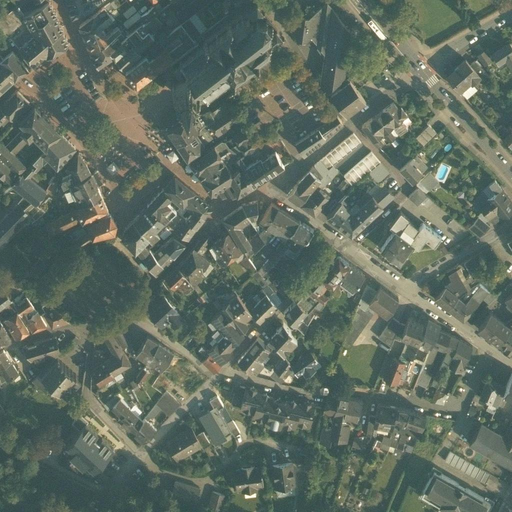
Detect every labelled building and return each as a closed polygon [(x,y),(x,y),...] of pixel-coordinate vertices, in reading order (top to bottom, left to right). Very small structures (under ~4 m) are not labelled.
[(29,8),(24,11),(17,2),(5,12),(0,16),(0,31),(4,36),(6,38),(10,34),(34,64),(41,58),(46,54),(47,55),(50,53),(55,50),(54,49),(61,46),(68,41),(61,29),(63,28),(55,14),(57,13),(49,0),(43,0),(39,3),(29,8)] [(21,0),(20,0),(17,2),(24,11),(29,8),(21,0)] [(79,12),(75,0),(68,0),(66,1),(72,15),(79,12)] [(75,0),(79,12),(92,7),(89,0),(75,0)] [(160,0),(154,5),(158,11),(166,4),(167,4),(163,0),(160,0)] [(197,102),(199,102),(199,100),(204,97),(206,96),(207,96),(208,98),(210,96),(208,95),(215,90),(216,91),(218,90),(217,88),(224,83),(225,85),(227,84),(225,82),(231,78),(232,80),(234,78),(235,79),(237,78),(236,77),(245,70),(246,71),(247,70),(247,69),(256,62),(256,63),(258,61),(257,61),(260,59),(259,58),(265,55),(267,54),(266,53),(269,51),(270,51),(271,50),(270,50),(271,46),(272,46),(273,48),(274,47),(273,45),(276,43),(277,44),(279,43),(278,42),(282,39),(284,39),(284,37),(282,36),(277,30),(277,28),(265,11),(263,11),(258,4),(258,2),(256,2),(256,4),(252,7),(251,6),(250,7),(251,8),(247,10),(246,9),(245,10),(246,12),(242,12),(240,12),(237,14),(235,16),(230,20),(230,19),(228,21),(227,20),(225,22),(226,22),(217,29),(216,28),(215,30),(206,37),(206,36),(204,38),(205,39),(202,40),(204,42),(199,46),(197,45),(196,46),(197,47),(190,53),(189,51),(187,52),(188,54),(182,59),(180,57),(179,59),(180,60),(179,61),(180,61),(178,63),(174,67),(172,67),(172,68),(174,69),(180,77),(175,81),(174,79),(171,81),(172,82),(171,83),(172,85),(172,86),(174,85),(175,87),(177,87),(178,87),(181,91),(180,91),(180,93),(182,95),(180,96),(182,99),(184,98),(185,99),(187,97),(187,96),(190,94),(192,94),(197,100),(197,102)] [(327,89),(338,81),(342,78),(346,75),(349,72),(345,67),(348,42),(354,38),(327,2),(308,16),(300,14),(288,24),(297,37),(305,38),(311,34),(324,52),(320,81),(327,89)] [(166,4),(158,11),(145,21),(144,22),(142,24),(148,31),(158,22),(172,11),(167,4),(166,4)] [(123,12),(127,17),(136,9),(132,5),(123,12)] [(144,19),(145,21),(158,11),(154,5),(148,9),(141,15),(144,19)] [(79,25),(82,31),(90,27),(108,13),(104,6),(79,25)] [(110,11),(108,13),(90,27),(82,31),(86,40),(103,28),(101,26),(114,16),(110,11)] [(123,22),(127,27),(141,16),(137,11),(123,22)] [(170,30),(168,32),(172,37),(178,33),(182,39),(169,50),(173,56),(194,40),(192,37),(199,32),(188,17),(170,30)] [(138,40),(127,49),(116,59),(123,68),(140,52),(138,50),(153,37),(151,34),(161,26),(158,22),(148,31),(138,40)] [(131,31),(138,40),(148,31),(142,24),(142,23),(131,31)] [(107,33),(103,28),(86,40),(90,50),(110,38),(120,30),(117,26),(107,33)] [(120,30),(110,38),(90,50),(93,58),(120,40),(126,36),(122,29),(120,30)] [(171,38),(172,37),(168,32),(159,40),(162,44),(163,44),(164,44),(171,39),(171,38)] [(126,36),(120,40),(93,58),(97,65),(113,55),(116,59),(127,49),(124,44),(130,39),(127,35),(126,36)] [(507,61),(511,67),(511,45),(509,41),(492,53),(498,61),(506,56),(508,60),(507,61)] [(155,69),(173,56),(169,50),(167,47),(149,61),(155,69)] [(7,52),(15,62),(20,58),(12,48),(7,52)] [(478,53),(484,64),(491,60),(484,49),(478,53)] [(15,77),(23,71),(15,62),(7,52),(3,56),(0,51),(0,59),(3,63),(15,77)] [(156,70),(155,69),(149,61),(145,56),(125,71),(136,85),(156,70)] [(20,58),(15,62),(23,71),(28,67),(20,58)] [(446,75),(459,89),(470,80),(472,82),(479,75),(480,75),(469,63),(465,58),(454,68),(454,69),(447,75),(447,74),(446,75)] [(479,75),(485,81),(491,76),(474,59),(469,63),(480,75),(479,75)] [(0,73),(8,83),(15,77),(3,63),(0,66),(0,73)] [(0,89),(8,83),(0,73),(0,89)] [(341,86),(346,82),(342,78),(338,81),(341,86)] [(349,79),(349,80),(346,82),(341,86),(330,94),(346,115),(365,100),(349,79)] [(470,80),(459,89),(467,97),(477,88),(472,82),(470,80)] [(0,103),(0,117),(3,120),(10,113),(13,116),(29,100),(28,99),(29,99),(17,87),(0,103)] [(203,119),(206,123),(209,121),(211,119),(228,107),(224,101),(210,110),(209,108),(203,111),(199,112),(203,119)] [(383,109),(394,124),(400,119),(407,114),(401,106),(398,108),(393,101),(382,109),(383,109)] [(25,123),(20,127),(29,135),(33,131),(45,144),(59,129),(35,104),(20,119),(25,123)] [(214,128),(218,134),(221,132),(219,128),(228,122),(236,117),(230,107),(230,106),(228,107),(211,119),(216,126),(214,128)] [(383,132),(383,131),(389,127),(394,124),(383,109),(372,117),(383,132)] [(177,142),(202,125),(206,123),(203,119),(200,121),(198,117),(193,120),(189,114),(167,128),(177,142)] [(330,120),(318,127),(325,135),(342,122),(340,119),(337,115),(330,120)] [(378,135),(380,134),(383,132),(372,117),(361,125),(373,139),(378,145),(383,141),(378,135)] [(402,120),(400,119),(394,124),(399,131),(406,126),(407,125),(402,120)] [(219,128),(221,132),(230,126),(228,122),(219,128)] [(422,142),(424,144),(437,132),(428,123),(415,135),(422,142)] [(202,125),(177,142),(186,156),(204,143),(198,134),(199,133),(199,134),(206,130),(202,125)] [(14,151),(29,135),(20,127),(5,142),(0,136),(0,171),(4,175),(5,174),(11,180),(24,167),(27,164),(14,151)] [(311,146),(325,135),(318,127),(295,142),(303,152),(311,146)] [(395,135),(389,127),(383,131),(389,139),(394,136),(395,135)] [(234,135),(239,141),(245,152),(256,145),(244,128),(234,135)] [(47,154),(57,165),(75,145),(59,129),(45,144),(41,148),(47,154)] [(511,129),(503,138),(511,146),(511,145),(511,129)] [(383,131),(383,132),(380,134),(386,142),(389,139),(383,131)] [(353,132),(348,135),(356,144),(361,141),(353,132)] [(348,135),(344,139),(351,148),(356,144),(348,135)] [(344,139),(339,143),(347,152),(351,148),(344,139)] [(239,155),(245,152),(239,141),(230,147),(230,148),(228,148),(228,145),(225,140),(221,140),(214,144),(226,162),(228,162),(234,159),(234,158),(239,155)] [(339,143),(334,147),(342,156),(347,152),(339,143)] [(189,160),(201,178),(202,177),(226,162),(214,144),(189,160)] [(393,161),(398,166),(411,153),(404,146),(397,152),(399,155),(393,161)] [(334,147),(330,151),(337,160),(342,156),(334,147)] [(27,164),(24,167),(30,172),(47,154),(41,148),(27,164)] [(66,165),(69,170),(86,162),(78,150),(66,165)] [(371,150),(367,154),(376,165),(379,162),(380,161),(371,150)] [(275,151),(262,159),(271,173),(284,165),(275,151)] [(330,151),(325,154),(333,163),(337,160),(330,151)] [(325,154),(321,158),(328,167),(333,163),(325,154)] [(367,154),(362,159),(372,169),(376,165),(367,154)] [(271,173),(262,159),(260,157),(245,165),(239,155),(234,158),(234,159),(239,166),(251,185),(271,173)] [(412,180),(421,170),(419,168),(415,164),(418,161),(412,155),(400,168),(412,180)] [(329,169),(328,167),(321,158),(313,164),(322,175),(326,171),(329,169)] [(362,159),(358,163),(367,173),(372,169),(362,159)] [(91,171),(86,162),(69,170),(71,174),(68,175),(61,178),(61,180),(63,184),(91,171)] [(232,171),(226,162),(202,177),(201,178),(211,191),(216,193),(237,193),(238,193),(229,180),(233,177),(230,172),(232,171),(231,171),(232,171)] [(367,173),(376,182),(388,171),(379,162),(376,165),(372,169),(367,173)] [(329,169),(326,171),(331,177),(338,170),(333,163),(328,167),(329,169)] [(358,163),(353,167),(363,177),(367,173),(358,163)] [(309,168),(320,178),(322,175),(313,164),(309,168)] [(229,180),(238,193),(251,185),(239,166),(232,171),(231,171),(232,171),(230,172),(233,177),(229,180)] [(28,174),(30,172),(24,167),(11,180),(24,191),(25,192),(36,201),(46,188),(28,174)] [(353,167),(349,170),(358,181),(363,177),(353,167)] [(309,168),(299,179),(287,194),(299,202),(314,184),(320,178),(309,168)] [(354,185),(358,181),(349,170),(344,174),(354,185)] [(65,198),(73,195),(97,185),(91,171),(63,184),(59,186),(65,198)] [(315,185),(307,193),(321,204),(329,194),(320,187),(323,183),(324,184),(331,177),(326,171),(322,175),(320,178),(314,184),(315,185)] [(429,171),(420,180),(424,184),(428,189),(437,180),(429,171)] [(188,206),(192,210),(194,208),(194,207),(191,201),(197,193),(174,174),(169,180),(163,187),(171,194),(182,204),(184,201),(188,203),(188,206)] [(489,183),(495,191),(501,186),(494,178),(489,182),(489,183)] [(341,179),(337,187),(344,190),(348,182),(341,179)] [(372,194),(382,205),(393,195),(384,184),(372,194)] [(101,193),(97,185),(73,195),(76,202),(76,201),(78,204),(101,193)] [(176,208),(166,198),(171,194),(163,187),(162,186),(147,202),(148,203),(164,220),(171,213),(176,208)] [(408,196),(416,204),(420,200),(427,194),(424,192),(418,186),(412,192),(408,196)] [(511,208),(511,200),(501,186),(495,191),(488,196),(478,204),(488,218),(492,221),(493,222),(494,222),(500,217),(501,217),(511,208)] [(478,204),(488,196),(483,189),(473,199),(478,204)] [(356,201),(360,205),(372,194),(368,190),(356,201)] [(18,200),(0,217),(0,238),(23,215),(25,217),(30,212),(31,213),(35,209),(38,213),(34,216),(31,219),(31,220),(40,213),(45,208),(40,205),(36,201),(25,192),(24,191),(18,199),(18,200)] [(339,199),(340,200),(348,208),(349,209),(348,209),(352,213),(360,205),(356,201),(348,191),(339,199)] [(46,221),(51,231),(81,217),(82,219),(108,207),(101,193),(78,204),(75,205),(76,207),(46,221)] [(197,193),(191,201),(194,207),(194,208),(204,215),(212,205),(203,198),(202,199),(199,196),(200,195),(197,193)] [(321,204),(307,193),(299,203),(314,213),(321,204)] [(360,205),(370,216),(382,205),(372,194),(360,205)] [(427,194),(420,200),(428,209),(436,201),(427,194)] [(334,198),(326,206),(330,210),(338,202),(334,198)] [(250,217),(251,220),(254,219),(257,208),(257,200),(241,203),(242,203),(250,217)] [(326,215),(335,221),(348,209),(349,209),(348,208),(340,200),(338,202),(330,210),(326,215)] [(266,223),(278,206),(271,202),(267,208),(267,207),(262,214),(261,214),(255,221),(253,222),(254,223),(255,225),(257,228),(258,230),(266,223)] [(139,211),(154,229),(157,226),(164,220),(148,203),(139,211)] [(242,203),(239,205),(247,219),(250,217),(242,203)] [(239,225),(247,219),(239,205),(223,216),(243,248),(250,243),(250,242),(247,238),(245,235),(244,236),(239,225)] [(348,209),(335,221),(349,232),(352,232),(362,224),(370,216),(360,205),(352,213),(348,209)] [(273,229),(280,234),(294,216),(278,206),(266,223),(258,230),(263,237),(264,238),(273,229)] [(176,208),(171,213),(180,222),(175,228),(175,229),(188,236),(196,225),(186,218),(185,216),(177,209),(176,208)] [(186,218),(196,225),(204,215),(194,208),(192,210),(191,211),(187,217),(185,215),(185,216),(186,218)] [(395,229),(399,232),(409,218),(400,210),(389,225),(394,229),(395,229)] [(74,239),(78,245),(93,235),(114,230),(116,222),(110,211),(87,223),(91,229),(74,239)] [(139,211),(133,217),(148,236),(151,239),(153,238),(159,233),(158,233),(154,229),(139,211)] [(36,225),(44,218),(40,213),(31,220),(36,225)] [(164,220),(175,228),(180,222),(171,213),(164,220)] [(476,233),(479,236),(490,225),(478,215),(468,226),(476,233)] [(298,219),(294,216),(280,234),(285,235),(298,219)] [(135,249),(136,247),(143,241),(148,236),(133,217),(124,225),(122,234),(123,236),(135,249)] [(419,227),(409,218),(399,232),(413,243),(412,243),(418,247),(424,237),(434,245),(441,235),(422,222),(419,227)] [(283,239),(287,243),(296,248),(299,244),(301,241),(302,241),(314,228),(298,219),(285,235),(285,236),(283,239)] [(167,226),(161,231),(158,233),(162,236),(170,230),(167,226)] [(258,230),(257,228),(254,231),(247,238),(250,242),(250,243),(253,249),(257,244),(264,238),(263,237),(258,230)] [(230,247),(229,247),(234,255),(242,249),(237,241),(237,240),(230,229),(222,234),(227,241),(229,244),(229,245),(230,247)] [(399,261),(412,243),(413,243),(399,232),(395,229),(394,229),(390,235),(389,235),(385,241),(381,248),(388,253),(387,253),(391,256),(392,256),(399,261)] [(199,239),(204,243),(211,234),(206,230),(199,239)] [(173,234),(164,242),(173,254),(185,242),(173,234)] [(215,254),(221,263),(233,254),(233,255),(234,255),(229,247),(230,247),(229,245),(229,244),(227,241),(222,234),(212,240),(214,243),(211,244),(215,251),(215,254)] [(197,241),(193,246),(200,251),(206,244),(204,243),(199,239),(199,238),(197,241)] [(257,244),(262,249),(268,242),(264,238),(257,244)] [(268,255),(268,256),(272,259),(281,249),(287,243),(283,239),(268,255)] [(148,248),(143,241),(136,247),(141,253),(148,248)] [(163,264),(173,254),(164,242),(153,252),(163,264)] [(246,252),(247,254),(252,250),(253,249),(250,243),(243,248),(246,252)] [(301,245),(299,244),(296,248),(287,243),(281,249),(294,257),(301,245)] [(209,259),(200,251),(193,246),(186,256),(201,268),(209,259)] [(155,272),(163,264),(153,252),(149,247),(148,248),(141,253),(155,272)] [(234,255),(233,255),(237,259),(241,256),(246,252),(243,248),(242,249),(234,255)] [(241,256),(250,269),(255,265),(248,255),(247,254),(246,252),(241,256)] [(327,281),(332,285),(337,277),(349,261),(340,255),(336,255),(318,274),(317,275),(327,281)] [(43,256),(35,265),(41,270),(49,262),(43,256)] [(186,256),(178,264),(191,279),(192,277),(199,271),(201,273),(204,271),(201,268),(186,256)] [(273,260),(272,259),(268,256),(263,261),(265,263),(262,267),(265,269),(273,260)] [(463,261),(470,273),(478,268),(472,257),(463,261)] [(342,280),(352,288),(364,272),(349,261),(337,277),(342,280)] [(181,292),(193,282),(191,279),(178,264),(165,275),(181,292)] [(35,265),(30,271),(37,276),(41,270),(35,265)] [(267,282),(274,290),(283,281),(273,267),(263,277),(266,280),(267,282)] [(444,286),(445,287),(458,296),(470,288),(459,268),(448,275),(451,282),(444,286)] [(192,277),(194,280),(201,273),(199,271),(192,277)] [(256,276),(262,283),(266,280),(263,277),(261,274),(259,271),(257,272),(258,274),(256,276)] [(466,277),(472,286),(476,283),(471,274),(466,277)] [(317,275),(316,276),(325,283),(327,281),(317,275)] [(316,276),(306,287),(323,299),(327,293),(321,289),(325,283),(316,276)] [(198,288),(200,286),(194,280),(192,277),(191,279),(193,282),(198,288)] [(337,277),(332,285),(329,291),(336,296),(340,291),(339,284),(342,280),(337,277)] [(0,305),(7,301),(10,298),(3,287),(0,282),(0,305)] [(355,308),(366,316),(374,305),(368,301),(376,289),(367,283),(358,302),(355,308)] [(477,283),(470,288),(458,296),(465,302),(479,286),(477,283)] [(374,305),(386,314),(398,298),(379,285),(376,289),(368,301),(374,305)] [(465,302),(473,308),(488,292),(479,286),(465,302)] [(315,312),(323,299),(306,287),(296,297),(308,309),(310,307),(315,312)] [(447,308),(458,296),(445,287),(434,298),(447,308)] [(44,312),(52,324),(69,319),(54,305),(50,300),(47,293),(46,290),(35,297),(39,304),(43,302),(48,310),(44,312)] [(244,316),(251,309),(249,307),(244,300),(237,291),(221,304),(223,305),(239,326),(247,319),(244,316)] [(276,303),(265,291),(261,295),(259,297),(258,297),(259,298),(264,303),(263,303),(269,310),(276,303)] [(12,299),(14,303),(22,298),(19,294),(12,299)] [(244,300),(249,307),(256,301),(250,294),(248,296),(244,300)] [(31,328),(32,330),(46,325),(36,310),(32,313),(28,309),(33,305),(27,295),(22,298),(14,303),(17,307),(31,328)] [(165,314),(174,324),(181,316),(176,311),(177,309),(164,295),(156,303),(153,300),(146,306),(162,323),(159,319),(165,314)] [(465,302),(458,296),(447,308),(463,320),(473,308),(465,302)] [(308,309),(296,297),(283,310),(294,321),(299,317),(308,309)] [(11,299),(10,298),(7,301),(13,309),(17,307),(14,303),(12,299),(11,299)] [(260,319),(269,310),(263,303),(264,303),(259,298),(256,301),(249,307),(251,309),(260,319)] [(244,332),(239,326),(223,305),(211,315),(224,331),(219,335),(230,346),(234,342),(233,340),(244,332)] [(347,327),(356,334),(368,317),(366,316),(355,308),(347,327)] [(15,336),(16,337),(22,333),(29,329),(17,310),(5,318),(15,336)] [(498,343),(510,327),(505,323),(490,312),(478,328),(498,343)] [(393,337),(399,321),(392,316),(378,335),(384,340),(387,336),(393,338),(393,337)] [(418,342),(419,339),(425,323),(408,316),(405,324),(400,335),(401,335),(406,337),(412,340),(418,342)] [(303,330),(307,324),(303,321),(299,317),(294,321),(303,330)] [(428,318),(425,323),(419,339),(431,345),(432,342),(438,329),(439,324),(428,318)] [(0,320),(0,338),(2,342),(10,338),(0,320)] [(271,333),(272,335),(283,350),(296,337),(288,329),(290,328),(282,320),(276,326),(276,327),(271,333)] [(405,324),(399,321),(393,337),(399,339),(401,335),(400,335),(405,324)] [(112,331),(122,346),(132,340),(123,325),(112,331)] [(356,334),(347,327),(344,338),(350,342),(351,341),(356,334)] [(511,328),(510,327),(498,343),(511,353),(511,328)] [(450,334),(438,329),(432,342),(438,344),(444,347),(450,334)] [(103,334),(114,354),(123,350),(111,330),(103,334)] [(444,347),(446,348),(452,351),(458,338),(450,334),(444,347)] [(136,352),(147,360),(158,342),(147,335),(136,352)] [(232,348),(230,346),(219,335),(207,347),(220,360),(232,348)] [(284,351),(283,350),(272,335),(267,341),(272,346),(271,348),(280,356),(284,351)] [(49,359),(50,361),(59,351),(55,336),(22,345),(22,346),(31,358),(48,353),(49,359)] [(257,336),(247,347),(259,357),(264,351),(269,346),(257,336)] [(412,340),(406,337),(399,354),(405,356),(412,340)] [(472,346),(458,338),(452,351),(453,351),(448,362),(458,366),(456,369),(461,370),(466,358),(472,346)] [(418,342),(416,346),(428,351),(431,345),(419,339),(418,342)] [(405,356),(411,359),(416,346),(418,342),(412,340),(405,356)] [(164,346),(158,342),(147,360),(152,363),(164,346)] [(428,351),(425,359),(430,362),(438,344),(432,342),(431,345),(428,351)] [(221,362),(220,360),(207,347),(203,343),(199,347),(207,354),(202,359),(213,370),(221,362)] [(173,352),(164,346),(152,363),(161,370),(173,352)] [(259,357),(247,347),(238,359),(249,369),(252,365),(256,369),(263,360),(259,357)] [(311,348),(302,353),(298,356),(291,361),(292,363),(296,370),(297,370),(302,366),(311,360),(317,356),(311,348)] [(453,351),(452,351),(446,348),(442,359),(448,362),(453,351)] [(0,366),(10,360),(4,351),(3,349),(0,349),(0,366)] [(92,367),(103,361),(104,350),(94,349),(92,367)] [(131,363),(123,350),(114,354),(106,359),(113,373),(131,363)] [(259,357),(263,360),(264,359),(265,360),(269,355),(264,351),(259,357)] [(280,356),(273,365),(283,373),(287,369),(292,363),(291,361),(284,351),(280,356)] [(189,362),(173,352),(161,370),(167,373),(167,372),(185,384),(184,385),(192,391),(202,377),(191,370),(192,368),(187,365),(189,362)] [(378,373),(384,376),(392,356),(386,354),(378,373)] [(405,356),(399,354),(398,358),(404,361),(403,363),(409,365),(411,359),(405,356)] [(384,376),(396,381),(401,367),(403,363),(404,361),(398,358),(392,356),(384,376)] [(42,377),(60,393),(60,392),(74,377),(76,374),(57,357),(51,364),(49,362),(40,371),(33,379),(37,383),(42,377)] [(99,382),(113,373),(106,359),(93,366),(95,371),(93,372),(99,382)] [(432,362),(430,362),(425,359),(421,369),(428,372),(432,362)] [(435,375),(441,377),(447,364),(448,362),(442,359),(435,375)] [(18,371),(10,360),(0,366),(0,367),(1,369),(7,378),(18,371)] [(148,370),(152,363),(147,360),(143,366),(148,370)] [(314,365),(311,360),(302,366),(306,371),(314,365)] [(292,373),(296,370),(292,363),(287,369),(292,373)] [(284,374),(283,373),(273,365),(269,369),(280,378),(284,374)] [(139,382),(140,384),(148,370),(143,366),(136,375),(139,382)] [(419,374),(407,369),(401,367),(396,381),(401,383),(400,386),(412,390),(415,384),(419,374)] [(284,374),(280,378),(279,380),(288,382),(292,373),(287,369),(283,373),(284,374)] [(415,384),(425,388),(432,373),(428,372),(421,369),(419,374),(415,384)] [(511,374),(511,373),(505,386),(502,393),(507,396),(511,398),(511,374)] [(431,384),(437,387),(441,377),(435,375),(431,384)] [(60,392),(67,398),(81,383),(74,377),(60,392)] [(501,393),(502,393),(505,386),(488,378),(480,395),(490,400),(496,403),(497,402),(501,393)] [(236,386),(232,385),(231,390),(234,391),(230,403),(240,406),(243,394),(236,392),(239,384),(236,386)] [(236,392),(243,394),(245,385),(239,384),(236,392)] [(254,410),(259,391),(259,388),(245,384),(245,385),(243,394),(240,406),(254,410)] [(104,404),(108,410),(112,406),(121,398),(117,393),(113,396),(113,395),(105,385),(95,393),(103,403),(104,404)] [(127,391),(131,399),(137,396),(132,388),(127,391)] [(447,394),(436,389),(430,401),(443,403),(447,394)] [(161,407),(168,414),(179,403),(166,390),(163,393),(156,401),(161,407)] [(272,395),(259,391),(254,410),(253,413),(267,416),(271,398),(272,395)] [(322,413),(333,416),(336,405),(338,395),(328,393),(322,413)] [(497,402),(502,405),(507,396),(502,393),(501,393),(497,402)] [(218,408),(223,405),(217,394),(209,398),(213,406),(216,404),(218,408)] [(338,395),(336,405),(359,410),(362,399),(338,395)] [(119,413),(120,412),(119,412),(123,408),(126,411),(129,407),(130,407),(121,398),(112,406),(119,413)] [(285,401),(271,398),(267,416),(266,419),(279,422),(280,420),(285,401)] [(286,398),(285,401),(280,420),(294,423),(295,420),(299,402),(286,398)] [(300,399),(299,402),(295,420),(309,424),(314,402),(300,399)] [(496,403),(490,400),(485,409),(492,412),(496,403)] [(146,414),(144,416),(147,419),(150,416),(152,417),(157,412),(156,412),(161,407),(156,401),(146,414)] [(393,427),(394,419),(394,417),(388,415),(390,406),(377,403),(375,415),(374,423),(375,423),(393,427)] [(70,413),(75,419),(80,414),(85,410),(80,404),(70,413)] [(199,414),(213,437),(222,432),(224,435),(231,431),(227,422),(218,408),(216,404),(213,406),(199,414)] [(356,422),(359,410),(336,405),(333,416),(349,420),(356,422)] [(477,408),(470,405),(467,412),(473,416),(477,408)] [(394,417),(396,407),(390,406),(388,415),(394,417)] [(142,419),(129,407),(126,411),(123,408),(119,412),(120,412),(122,414),(118,419),(119,420),(118,422),(122,425),(124,424),(131,431),(137,425),(136,425),(142,419)] [(405,421),(409,409),(396,407),(394,417),(394,419),(401,420),(405,421)] [(426,415),(409,409),(405,421),(406,421),(411,423),(421,427),(426,415)] [(75,419),(72,422),(79,430),(85,423),(86,423),(88,421),(80,414),(75,419)] [(366,432),(373,433),(375,423),(374,423),(375,415),(369,414),(368,419),(366,432)] [(156,427),(147,419),(144,416),(142,419),(137,425),(132,431),(142,442),(156,427)] [(333,416),(330,429),(322,427),(319,441),(322,442),(322,441),(329,443),(330,437),(345,440),(349,420),(333,416)] [(232,419),(227,422),(231,431),(234,436),(240,433),(232,419)] [(398,429),(399,424),(401,420),(394,419),(393,427),(391,438),(392,438),(398,440),(401,430),(398,429)] [(511,419),(503,435),(511,439),(511,419)] [(400,441),(404,443),(407,433),(411,423),(406,421),(404,426),(399,424),(398,429),(401,430),(398,440),(400,441)] [(79,430),(66,444),(74,451),(70,454),(82,466),(86,462),(93,470),(113,449),(102,438),(99,441),(95,436),(97,434),(86,423),(85,423),(79,430)] [(421,427),(411,423),(407,433),(417,436),(421,427)] [(481,423),(469,443),(511,467),(511,439),(503,435),(481,423)] [(169,441),(179,458),(188,452),(187,450),(200,443),(195,435),(191,428),(169,441)] [(200,445),(202,448),(210,444),(202,431),(195,435),(200,443),(201,445),(200,445)] [(222,432),(213,437),(215,440),(224,435),(222,432)] [(381,440),(390,443),(392,438),(391,438),(383,435),(381,440)] [(360,436),(354,437),(351,444),(350,450),(357,453),(363,440),(360,436)] [(398,440),(392,438),(390,443),(391,444),(395,445),(398,446),(400,441),(398,440)] [(379,446),(388,449),(391,444),(390,443),(381,440),(379,446)] [(179,458),(169,441),(167,442),(177,459),(179,458)] [(398,446),(395,445),(393,451),(391,456),(399,458),(404,443),(400,441),(398,446)] [(187,450),(188,452),(200,445),(201,445),(200,443),(187,450)] [(455,454),(450,451),(444,461),(449,464),(455,454)] [(460,457),(455,454),(449,464),(454,467),(460,457)] [(465,460),(460,457),(454,467),(460,469),(465,460)] [(470,462),(465,460),(460,469),(465,472),(470,462)] [(272,465),(275,487),(294,484),(291,462),(272,465)] [(475,465),(470,462),(465,472),(470,475),(475,465)] [(480,468),(475,465),(470,475),(475,478),(480,468)] [(244,486),(244,488),(255,487),(255,486),(261,485),(261,484),(263,484),(262,477),(260,477),(259,466),(253,467),(241,468),(235,468),(236,479),(234,479),(235,486),(237,486),(237,487),(244,486)] [(485,471),(480,468),(475,478),(480,481),(485,471)] [(431,496),(430,499),(439,504),(438,506),(448,511),(483,511),(490,501),(434,470),(422,491),(431,496)] [(490,474),(485,471),(480,481),(485,484),(490,474)] [(170,498),(194,505),(199,488),(175,481),(170,498)] [(295,493),(294,484),(275,487),(276,495),(295,493)] [(213,492),(211,497),(223,501),(225,495),(213,492)] [(211,497),(209,503),(222,507),(223,501),(211,497)] [(209,503),(208,509),(218,511),(220,511),(222,507),(209,503)]
